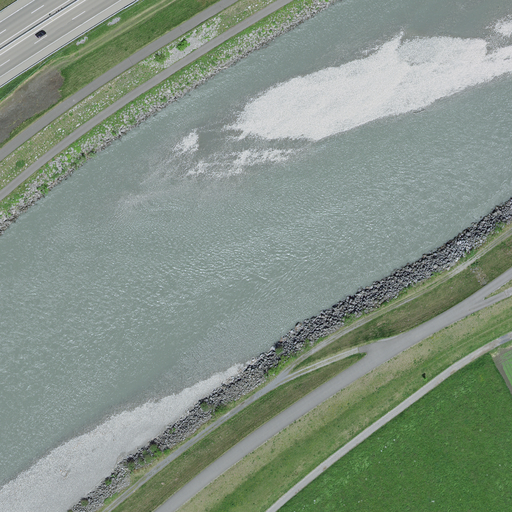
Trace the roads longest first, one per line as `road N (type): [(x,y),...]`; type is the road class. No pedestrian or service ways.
road 1 (track): [(105,511),(315,349),(438,282),(511,230)]
road 2 (unclassified): [(511,272),(298,410),(164,511)]
road 3 (track): [(0,196),(128,97),(289,0)]
road 4 (track): [(511,335),(468,356),(271,511)]
road 5 (track): [(230,0),(0,157)]
road 6 (track): [(272,383),(359,350),(400,344)]
road 7 (motorway): [(0,68),(109,0)]
